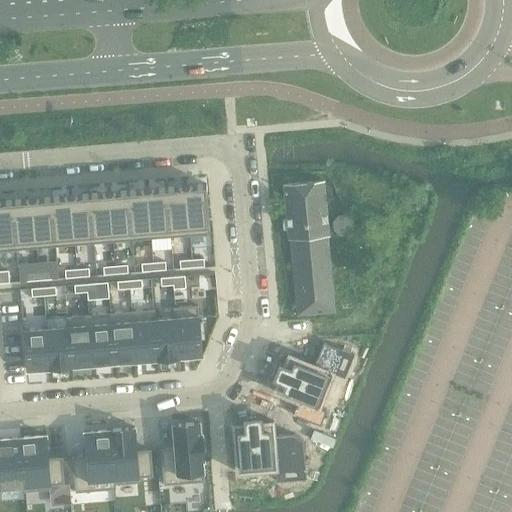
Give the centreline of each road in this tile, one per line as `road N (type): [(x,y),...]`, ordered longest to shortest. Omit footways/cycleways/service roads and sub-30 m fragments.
road 1 (residential): [(0,414),(225,390),(253,312),(236,146)]
road 2 (secondary): [(0,83),(343,63)]
road 3 (secondary): [(294,0),(0,22)]
road 4 (residential): [(0,164),(236,146)]
road 5 (secondary): [(343,63),(400,94),(444,90),(471,75)]
